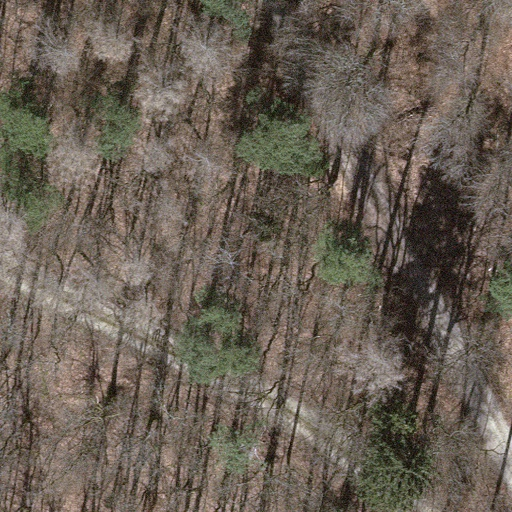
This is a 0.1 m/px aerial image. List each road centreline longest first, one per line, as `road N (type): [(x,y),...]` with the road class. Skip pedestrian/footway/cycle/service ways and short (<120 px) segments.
road 1 (track): [(511,466),(313,0)]
road 2 (track): [(0,259),(349,455),(412,511)]
